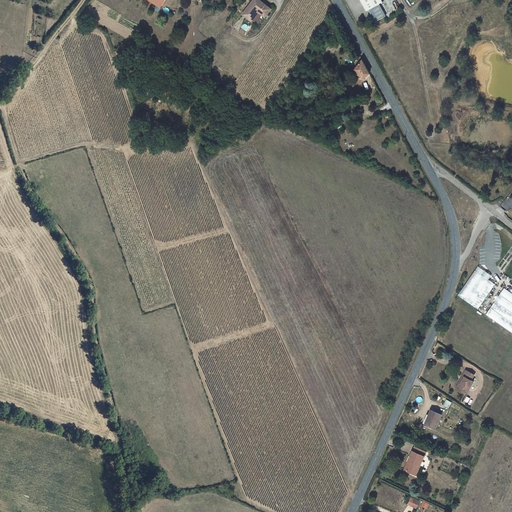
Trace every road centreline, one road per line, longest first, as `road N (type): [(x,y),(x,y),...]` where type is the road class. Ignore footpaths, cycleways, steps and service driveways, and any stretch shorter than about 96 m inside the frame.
road 1 (track): [(21,162),(75,145),(190,145),(355,499)]
road 2 (track): [(69,17),(101,35),(108,51),(131,116),(128,150),(246,498),(273,511)]
road 3 (track): [(133,511),(84,273),(36,196),(0,107)]
road 4 (tertiary): [(454,273),(349,511)]
road 5 (tertiary): [(335,0),(429,171)]
road 6 (track): [(413,142),(434,126),(413,24),(400,0)]
road 7 (track): [(0,105),(83,0)]
